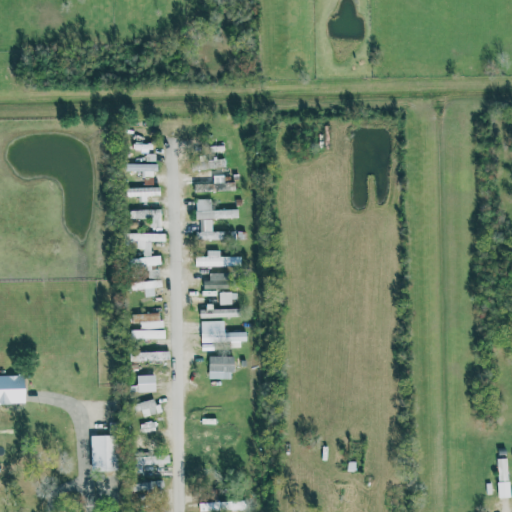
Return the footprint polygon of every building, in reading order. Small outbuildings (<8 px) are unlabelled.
[(225,166),(224,157),(190,161),(191,171),(225,166)] [(224,182),(223,175),(213,176),(213,183),(193,184),(194,193),(235,191),(234,182),(224,182)] [(146,202),(146,196),(159,196),(159,187),(126,188),(126,196),(138,196),(139,202),(146,202)] [(196,219),(238,218),(238,209),(211,210),(210,199),(195,199),(196,219)] [(160,209),(129,210),(129,218),(150,217),(151,227),(161,226),(160,209)] [(211,231),(212,220),(200,219),(200,231),(194,231),(194,239),(235,240),(235,231),(211,231)] [(164,233),(128,233),(128,240),(136,240),(136,249),(143,249),(143,257),(133,257),(133,270),(142,270),(142,279),(157,279),(157,264),(160,264),(160,256),(150,256),(150,241),(164,241),(164,233)] [(195,266),(240,266),(240,256),(219,257),(219,251),(206,251),(206,257),(194,257),(195,266)] [(227,288),(227,273),(209,273),(209,280),(203,280),(203,289),(227,288)] [(128,290),(144,289),(144,297),(154,296),(153,288),(161,287),(161,280),(127,282),(128,290)] [(212,309),(212,307),(199,307),(200,318),(238,317),(238,308),(212,309)] [(132,322),(140,322),(140,328),(160,328),(160,313),(132,314),(132,322)] [(230,342),(230,345),(246,344),(246,332),(224,332),(223,320),(200,321),(201,342),(230,342)] [(164,330),(132,331),(132,338),(164,337),(164,330)] [(130,361),(169,360),(169,351),(129,352),(130,361)] [(208,378),(232,379),(233,356),(208,356),(208,378)] [(0,403),(25,403),(24,375),(0,375),(0,403)] [(154,375),(137,375),(137,392),(155,391),(154,375)] [(159,412),(155,398),(137,404),(141,417),(159,412)] [(116,471),(115,435),(90,436),(91,471),(116,471)] [(133,456),(133,464),(169,463),(169,455),(133,456)] [(199,502),(199,510),(244,509),(244,501),(199,502)]
